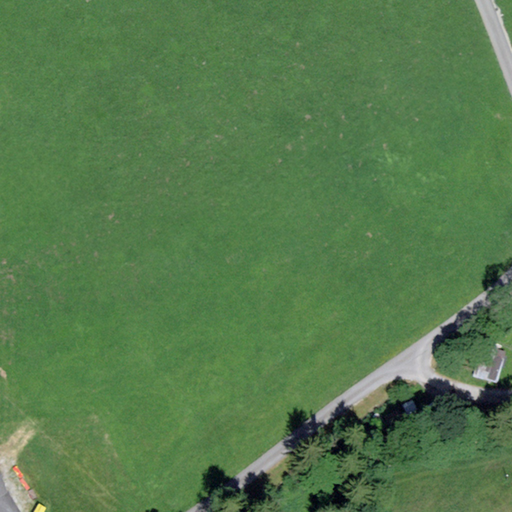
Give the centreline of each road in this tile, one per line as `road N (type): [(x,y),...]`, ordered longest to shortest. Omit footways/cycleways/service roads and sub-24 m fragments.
road 1 (residential): [(511,273),(200,511)]
road 2 (track): [(388,367),(467,395),(511,401)]
